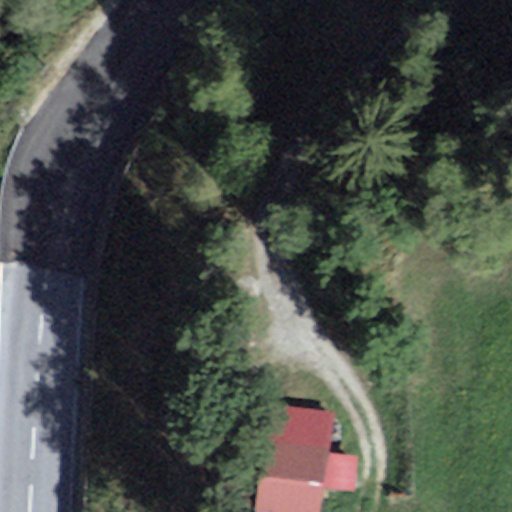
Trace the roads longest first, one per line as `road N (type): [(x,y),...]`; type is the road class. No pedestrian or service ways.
road 1 (track): [(418,0),(286,138),(276,266),(365,451),(366,511)]
road 2 (secondary): [(160,0),(81,118),(56,185),(29,511)]
